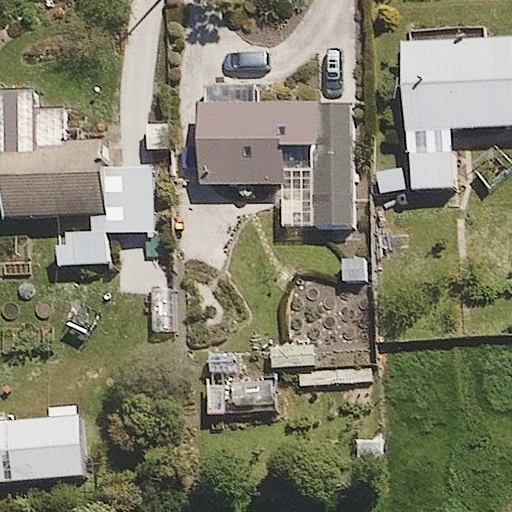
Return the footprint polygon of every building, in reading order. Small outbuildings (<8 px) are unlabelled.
[(511,41),(405,45),(407,132),(511,129),(511,41)] [(256,85),(199,86),(202,188),(284,186),(286,230),(354,228),(351,105),(256,107),(256,85)] [(59,217),(59,236),(61,269),(111,267),(110,236),(156,235),(154,168),(99,170),(98,144),(64,145),(63,96),(0,98),(5,219),(59,217)] [(379,192),(414,192),(456,191),(455,151),(413,152),(413,166),(379,167),(379,192)] [(375,387),(375,343),(274,344),(274,369),(301,369),(301,388),(375,387)] [(0,483),(84,478),(80,419),(0,424),(0,483)]
